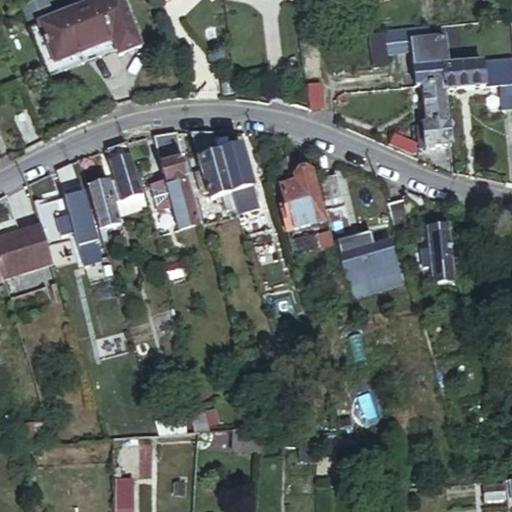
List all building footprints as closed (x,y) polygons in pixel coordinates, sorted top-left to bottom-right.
[(121,0),(103,0),(40,21),(54,61),(111,42),(114,51),(115,57),(138,49),(121,0)] [(54,61),(40,21),(31,25),(48,74),(114,51),(111,42),(54,61)] [(430,30),(428,30),(428,26),(383,31),(385,55),(415,52),(414,43),(431,41),(430,30)] [(385,55),(383,31),(369,32),(372,70),(386,68),(385,55)] [(445,86),(443,66),(444,66),(443,59),(448,58),(446,40),(431,41),(414,43),(415,52),(418,88),(422,88),(445,86)] [(318,42),(304,45),(307,66),(322,63),(318,42)] [(511,59),(444,66),(443,66),(445,86),(445,91),(486,87),(486,85),(503,84),(506,111),(511,110),(511,59)] [(319,85),(305,87),(307,108),(321,106),(319,85)] [(448,123),(445,91),(445,86),(422,88),(426,126),(448,123)] [(451,147),(448,123),(426,126),(417,126),(419,147),(426,146),(426,150),(451,147)] [(213,133),(190,133),(201,172),(196,173),(202,192),(207,191),(210,201),(224,196),(231,221),(238,219),(237,217),(236,213),(219,155),(213,133)] [(392,133),(388,142),(407,151),(412,142),(392,133)] [(202,227),(175,135),(153,139),(167,185),(153,189),(159,211),(173,207),(174,209),(185,206),(187,217),(183,218),(187,231),(202,227)] [(144,140),(124,145),(130,163),(149,157),(144,140)] [(145,215),(130,163),(124,145),(114,148),(105,151),(115,183),(86,192),(99,236),(99,239),(119,233),(116,219),(126,215),(128,220),(145,215)] [(256,207),(240,149),(219,155),(236,213),(256,207)] [(108,267),(99,239),(99,236),(96,237),(81,188),(75,190),(68,168),(55,172),(73,229),(78,243),(76,244),(78,251),(86,249),(89,257),(79,260),(84,274),(108,267)] [(322,219),(308,170),(295,173),(296,179),(292,180),(299,204),(280,210),(285,230),(322,219)] [(331,171),(317,175),(326,205),(340,201),(331,171)] [(296,179),(295,173),(290,175),(291,178),(277,182),(282,199),(275,201),(278,210),(280,210),(299,204),(292,180),(296,179)] [(405,200),(388,205),(395,234),(412,229),(405,200)] [(243,215),(237,217),(238,219),(240,226),(246,225),(243,215)] [(462,301),(473,300),(464,265),(452,267),(448,226),(428,228),(429,249),(421,249),(423,268),(432,267),(434,282),(454,280),(456,296),(461,295),(462,301)] [(38,229),(0,241),(0,280),(1,285),(50,270),(38,229)] [(78,243),(73,229),(59,233),(64,248),(76,244),(78,243)] [(325,230),(314,234),(318,248),(318,249),(329,246),(325,230)] [(318,248),(314,234),(289,241),(293,255),(318,248)] [(174,269),(166,241),(155,244),(163,272),(174,269)] [(397,272),(389,242),(339,255),(348,286),(397,272)] [(331,258),(324,261),(328,273),(335,270),(331,258)] [(397,272),(348,286),(351,297),(400,284),(397,272)] [(339,290),(335,276),(328,278),(332,292),(339,290)] [(475,342),(470,321),(458,324),(463,345),(475,342)] [(104,376),(101,364),(91,367),(94,378),(104,376)] [(402,411),(391,414),(397,436),(408,433),(402,411)] [(207,432),(201,414),(188,417),(192,433),(207,432)] [(255,417),(257,428),(294,433),(301,434),(298,423),(255,417)] [(23,426),(13,429),(17,446),(41,440),(37,424),(31,425),(30,419),(22,421),(23,426)] [(257,428),(232,430),(230,452),(257,453),(257,446),(257,428)] [(294,433),(257,428),(257,446),(294,449),(294,433)] [(293,464),(313,464),(313,449),(314,436),(301,434),(294,433),(294,449),(293,464)] [(326,437),(314,436),(313,449),(324,449),(326,437)] [(132,511),(133,483),(115,484),(114,511),(132,511)]
